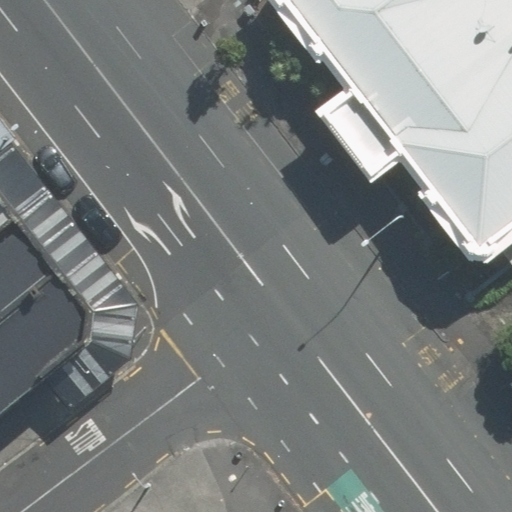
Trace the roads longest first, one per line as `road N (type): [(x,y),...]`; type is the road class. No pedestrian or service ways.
road 1 (primary): [(43,0),(279,309)]
road 2 (residential): [(279,309),(25,511)]
road 3 (primary): [(279,309),(434,511)]
